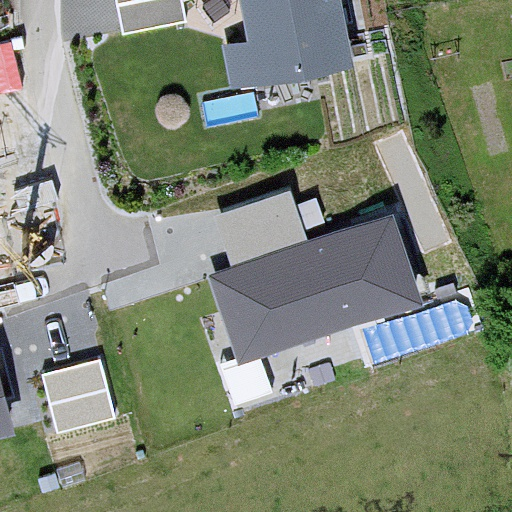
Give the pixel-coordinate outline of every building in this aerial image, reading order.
[(181,26),(176,0),(114,0),(121,38),(181,26)] [(336,0),(237,0),(247,45),(222,51),(230,92),(351,67),(336,0)] [(418,298),(391,218),(215,277),(242,357),(418,298)] [(105,349),(43,364),(58,426),(120,411),(105,349)] [(0,388),(0,428),(9,426),(0,388)]
